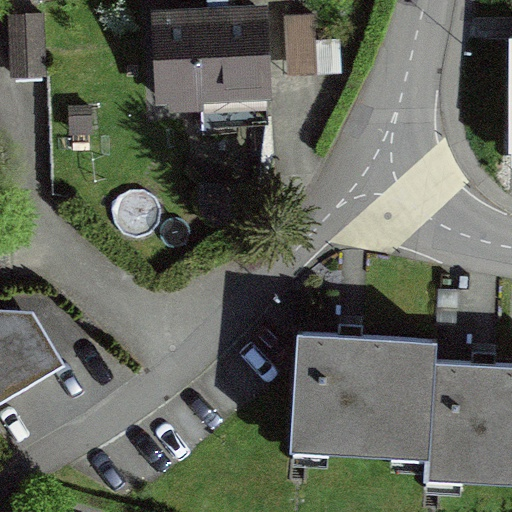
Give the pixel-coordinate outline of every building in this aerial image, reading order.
[(207,0),(208,15),(151,17),(154,95),(169,94),(170,105),(201,103),(200,92),(272,89),(268,11),(230,12),(229,0),(207,0)] [(47,71),(45,9),(8,11),(11,72),(47,71)] [(314,10),(284,11),(287,72),(342,69),(340,35),(315,36),(314,10)] [(69,103),(69,131),(94,131),(93,103),(69,103)] [(0,400),(66,360),(34,307),(0,304),(0,400)] [(511,360),(434,356),(435,339),(348,334),(295,332),(289,454),(292,454),(292,448),(428,454),(427,475),(511,479),(511,360)]
